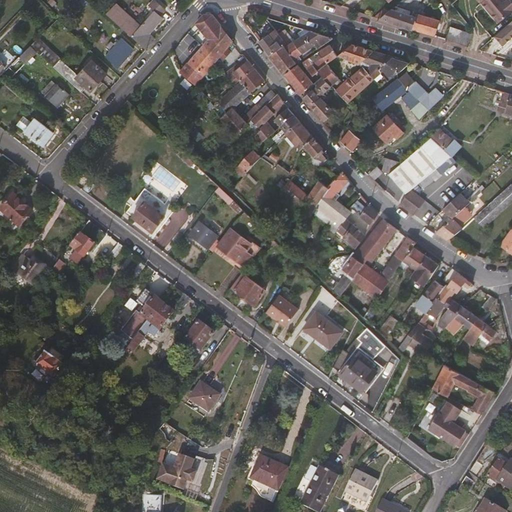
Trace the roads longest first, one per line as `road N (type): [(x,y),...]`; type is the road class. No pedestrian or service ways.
road 1 (residential): [(208,0),(58,166),(56,182),(277,352)]
road 2 (residential): [(500,277),(389,208),(221,0)]
road 3 (tertiary): [(511,78),(263,0)]
road 4 (residential): [(277,352),(445,479)]
road 5 (residential): [(277,352),(215,511)]
